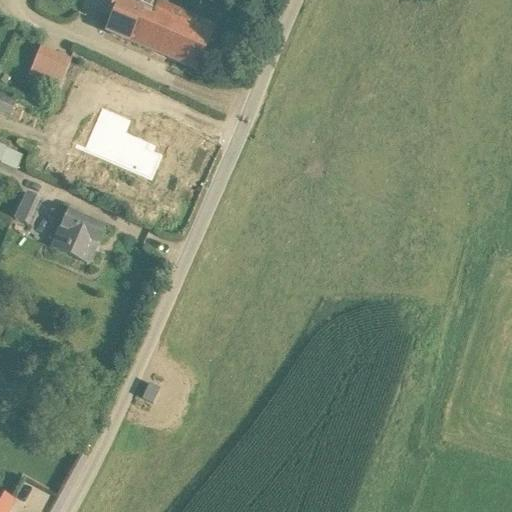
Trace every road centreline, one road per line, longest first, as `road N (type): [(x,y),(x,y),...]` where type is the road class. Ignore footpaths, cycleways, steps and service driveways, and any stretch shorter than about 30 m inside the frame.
road 1 (unclassified): [(70,511),(297,0)]
road 2 (track): [(139,363),(162,373),(169,408),(154,422),(116,417)]
